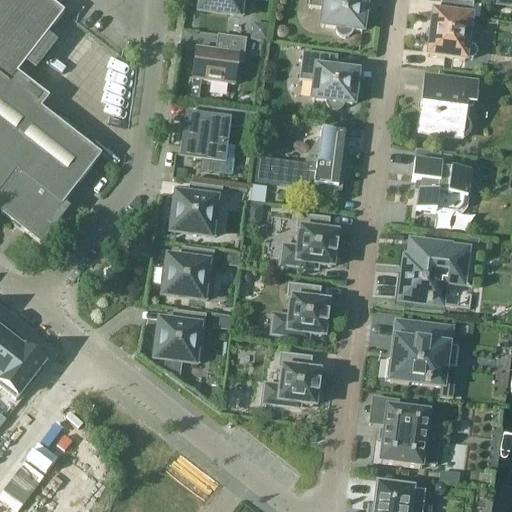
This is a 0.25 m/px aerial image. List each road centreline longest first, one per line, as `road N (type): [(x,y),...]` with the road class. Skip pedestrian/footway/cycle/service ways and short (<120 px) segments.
road 1 (residential): [(328,511),(393,0)]
road 2 (residential): [(33,306),(134,182),(153,0)]
road 3 (residential): [(89,343),(298,511)]
road 4 (residential): [(89,343),(0,458)]
